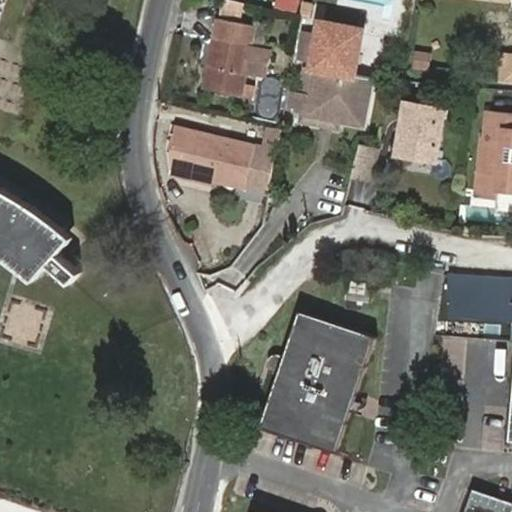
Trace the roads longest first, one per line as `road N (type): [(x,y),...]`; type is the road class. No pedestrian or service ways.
road 1 (residential): [(209,340),(138,170),(138,111),(164,0)]
road 2 (unclassified): [(209,340),(357,227),(461,248),(511,247)]
road 3 (unknown): [(188,296),(253,256),(318,176),(337,139)]
road 4 (residential): [(198,511),(220,411),(209,340)]
